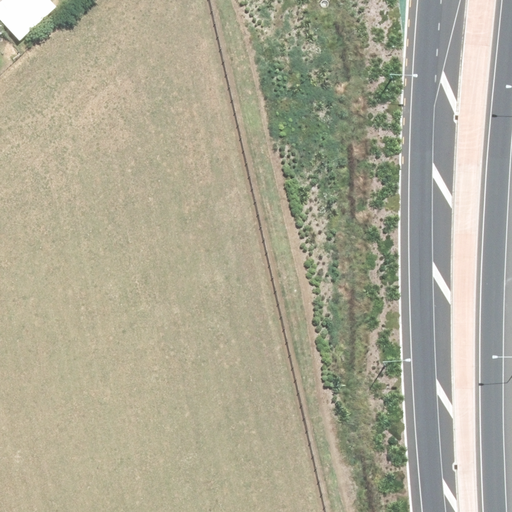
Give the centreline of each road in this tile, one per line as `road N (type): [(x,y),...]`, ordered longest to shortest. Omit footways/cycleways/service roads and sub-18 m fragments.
road 1 (trunk): [(428,511),(418,261),(441,0)]
road 2 (trunk): [(511,52),(493,248),(494,511)]
